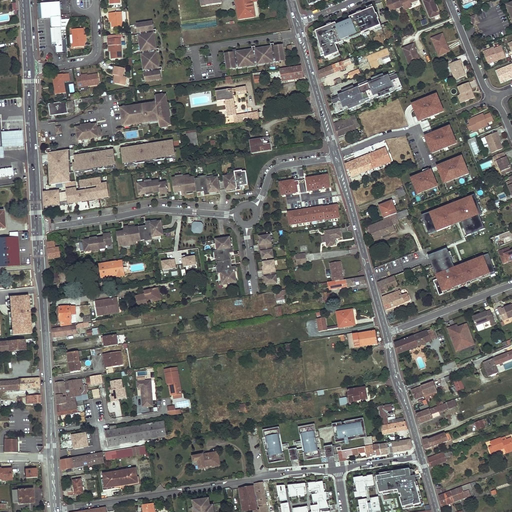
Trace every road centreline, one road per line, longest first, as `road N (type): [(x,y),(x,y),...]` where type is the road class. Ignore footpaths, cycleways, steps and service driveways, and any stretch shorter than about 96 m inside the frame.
road 1 (residential): [(336,468),(55,510)]
road 2 (residential): [(37,228),(155,208),(238,215)]
road 3 (residential): [(386,333),(336,157)]
road 4 (secondary): [(37,228),(28,68)]
road 5 (secondary): [(48,380),(37,228)]
road 6 (residential): [(336,157),(297,22)]
road 7 (residential): [(386,333),(511,285)]
road 8 (residential): [(28,68),(96,55),(87,0)]
